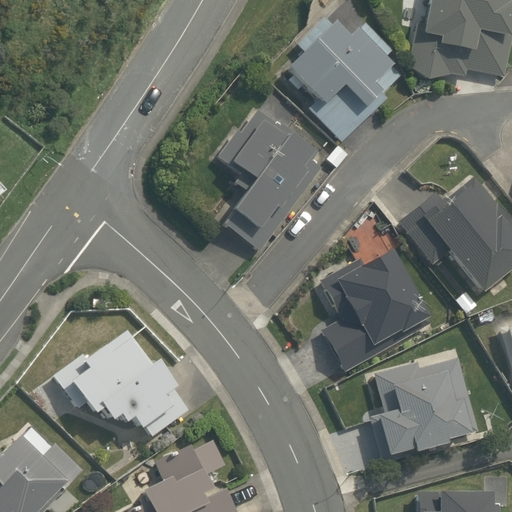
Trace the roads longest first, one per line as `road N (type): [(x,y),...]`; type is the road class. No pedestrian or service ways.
road 1 (residential): [(224,329),(350,180),(424,118),(464,113),(496,120)]
road 2 (tertiary): [(74,197),(203,0)]
road 3 (tertiary): [(224,329),(267,384),(317,511)]
road 4 (tertiary): [(74,197),(207,306),(224,329)]
road 5 (residential): [(0,297),(74,197)]
